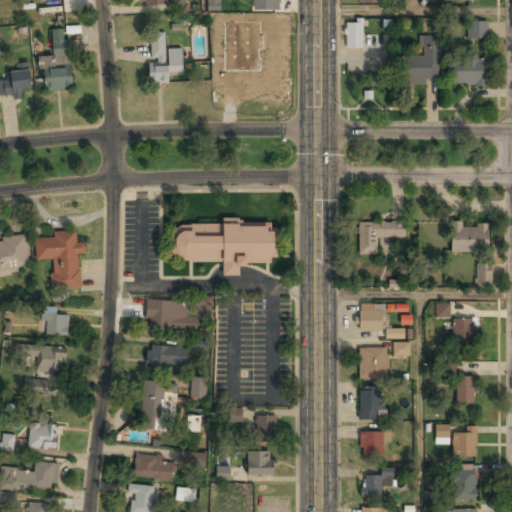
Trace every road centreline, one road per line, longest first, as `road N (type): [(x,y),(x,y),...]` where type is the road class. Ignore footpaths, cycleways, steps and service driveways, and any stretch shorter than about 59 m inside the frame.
road 1 (residential): [(99,0),(113,182),(107,341),(88,511)]
road 2 (tertiary): [(0,192),(113,182),(511,176)]
road 3 (tertiary): [(511,130),(181,132),(0,144)]
road 4 (secondary): [(317,511),(315,0)]
